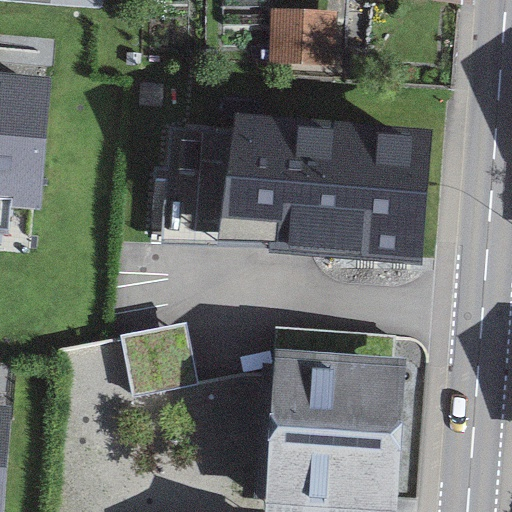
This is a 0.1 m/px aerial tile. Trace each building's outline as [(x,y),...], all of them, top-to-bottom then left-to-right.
[(276,18),(273,75),(338,78),(341,21),(276,18)] [(42,92),(0,89),(0,211),(32,214),(42,92)] [(233,114),(224,219),(278,223),(275,251),(420,263),(431,130),(233,114)] [(124,331),(139,391),(201,376),(186,316),(124,331)] [(273,507),(348,511),(384,511),(393,376),(282,369),(273,507)]
